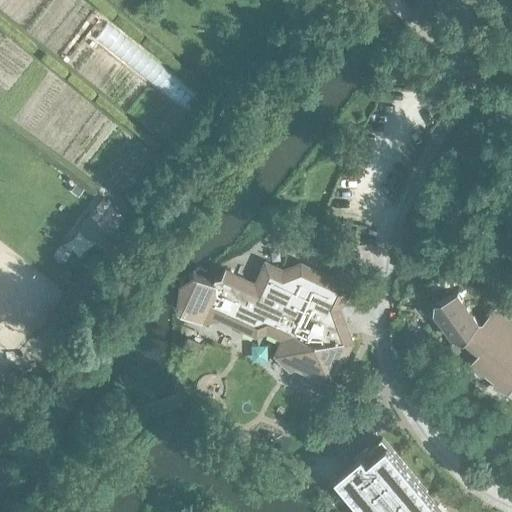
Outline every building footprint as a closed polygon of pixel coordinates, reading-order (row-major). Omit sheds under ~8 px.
[(345,231),(329,228),(328,236),(327,245),(342,248),(345,231)] [(328,236),(303,232),(301,249),(325,253),(327,245),(328,236)] [(213,278),(212,280),(192,271),(178,280),(175,307),(207,322),(219,318),(255,335),(265,331),(281,338),(274,354),(273,353),(272,354),(290,371),(297,365),(305,369),(305,378),(330,381),(330,380),(329,380),(338,360),(344,358),(352,341),(339,307),(350,284),(335,270),(329,275),(300,261),(280,268),(264,260),(252,281),(224,268),(220,277),(213,278)] [(444,324),(468,306),(457,291),(423,304),(425,310),(434,310),(444,324)] [(479,321),(468,306),(444,324),(454,337),(451,346),(456,350),(465,339),(472,345),(500,312),(494,307),(483,321),(479,321)] [(511,321),(500,312),(472,345),(479,351),(471,362),(481,376),(489,372),(495,376),(493,385),(508,392),(511,386),(511,321)] [(0,407),(0,426),(18,405),(9,397),(0,407)] [(444,511),(382,437),(337,475),(367,511),(444,511)] [(511,491),(511,470),(489,459),(481,474),(511,491)]
